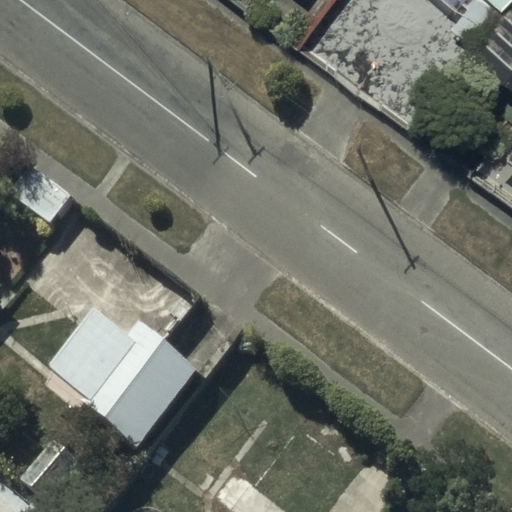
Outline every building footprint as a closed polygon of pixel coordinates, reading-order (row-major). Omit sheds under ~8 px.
[(511,0),(509,0),(475,44),(511,72),(511,0)] [(0,235),(0,270),(12,281),(56,230),(52,227),(76,198),(40,167),(15,196),(26,205),(0,235)] [(201,373),(144,328),(143,327),(133,340),(99,314),(54,372),(59,375),(49,388),(81,413),(86,406),(142,449),(201,373)] [(83,466),(56,441),(20,480),(47,504),(83,466)] [(26,511),(31,507),(0,483),(0,511),(26,511)]
